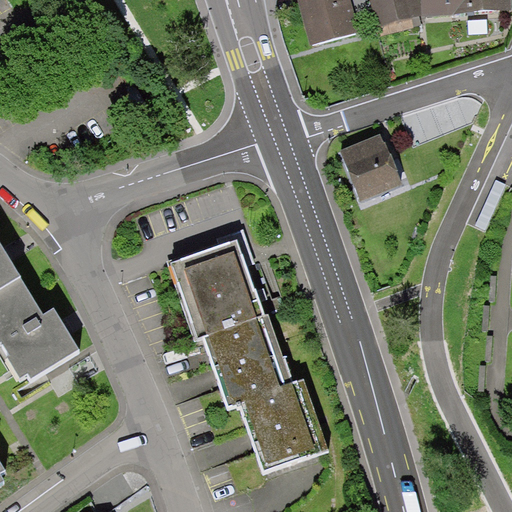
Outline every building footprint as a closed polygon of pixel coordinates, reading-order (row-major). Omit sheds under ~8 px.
[(351,0),(296,0),(309,49),(360,36),(351,0)] [(420,0),(369,0),(377,29),(423,17),(420,0)] [(420,0),(423,17),(511,16),(511,14),(511,0),(420,0)] [(388,140),(340,157),(360,211),(408,194),(388,140)] [(225,250),(168,269),(196,352),(207,348),(229,411),(243,406),(265,470),(322,450),(302,391),(285,397),(254,304),(272,297),(248,226),(220,236),(225,250)] [(0,347),(3,345),(10,358),(7,360),(21,382),(28,377),(31,382),(80,353),(55,311),(44,318),(0,244),(0,347)]
